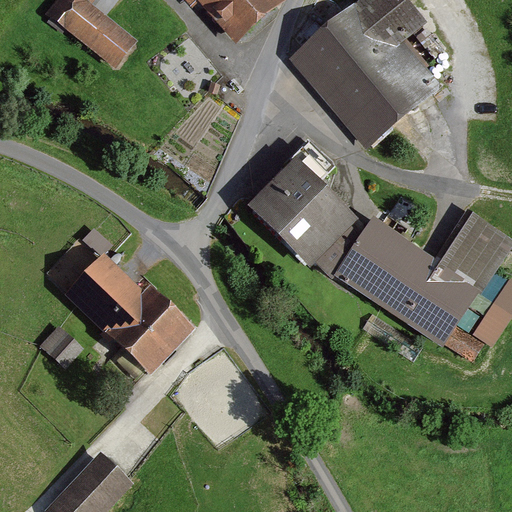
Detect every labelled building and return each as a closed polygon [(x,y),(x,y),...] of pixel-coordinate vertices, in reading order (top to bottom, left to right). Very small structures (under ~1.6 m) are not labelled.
[(84,0),(66,0),(49,21),(109,72),(128,50),(86,14),(92,7),(84,0)] [(184,0),(226,47),(272,6),(267,0),(184,0)] [(391,0),(372,0),(295,65),(362,143),(430,86),(395,45),(415,28),(391,0)] [(289,167),(240,218),(301,277),(307,271),(339,238),(351,226),(289,167)] [(339,238),(307,271),(428,350),(462,299),(470,304),(505,251),(463,224),(427,278),(362,235),(353,248),(339,238)] [(181,337),(142,303),(137,308),(91,268),(62,302),(147,376),(181,337)] [(61,329),(44,348),(64,367),(81,348),(61,329)] [(103,511),(123,489),(96,465),(54,511),(103,511)]
